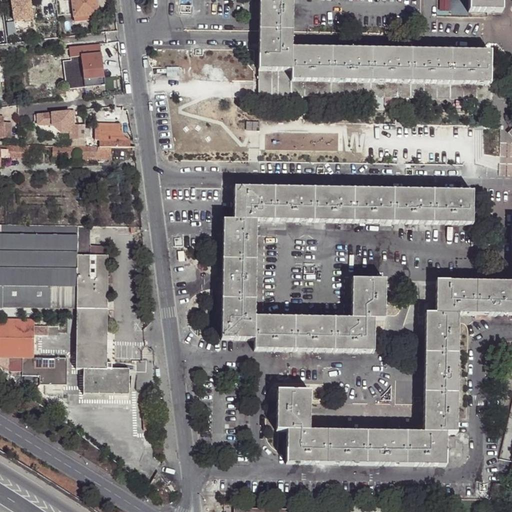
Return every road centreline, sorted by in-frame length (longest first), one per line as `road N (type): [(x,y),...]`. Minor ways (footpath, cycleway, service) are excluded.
road 1 (residential): [(269,473),(462,475),(475,466),(478,351),(484,339),(511,331)]
road 2 (residential): [(175,357),(133,29)]
road 3 (residential): [(0,424),(143,511)]
